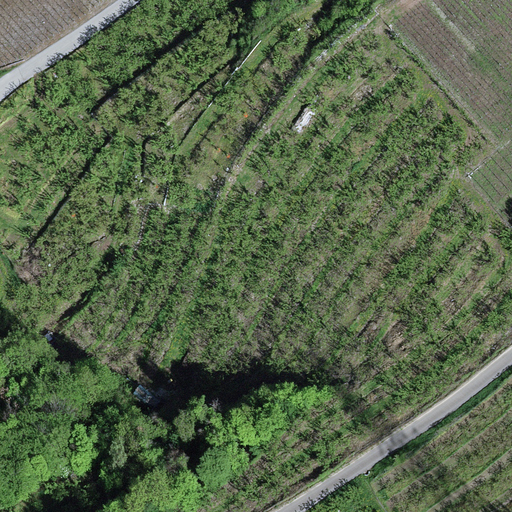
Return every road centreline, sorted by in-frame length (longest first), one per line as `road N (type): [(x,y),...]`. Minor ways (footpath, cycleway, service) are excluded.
road 1 (unclassified): [(281,511),(443,408),(511,349)]
road 2 (track): [(121,0),(0,85)]
